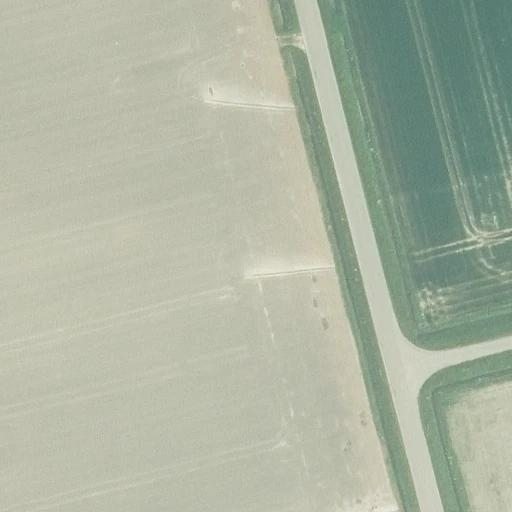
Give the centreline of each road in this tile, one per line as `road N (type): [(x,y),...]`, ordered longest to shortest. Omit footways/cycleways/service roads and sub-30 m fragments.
road 1 (unclassified): [(395,370),(303,0)]
road 2 (unclassified): [(431,511),(395,370)]
road 3 (unclassified): [(395,370),(511,341)]
